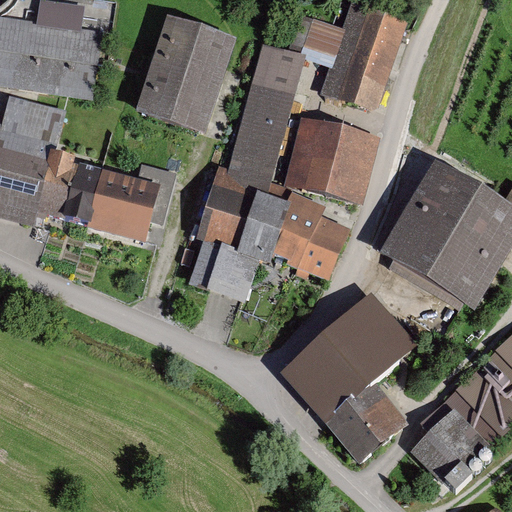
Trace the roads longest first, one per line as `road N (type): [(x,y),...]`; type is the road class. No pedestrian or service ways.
road 1 (residential): [(0,263),(214,360),(253,388),(377,511)]
road 2 (track): [(443,0),(423,31),(352,269),(318,321),(253,388)]
